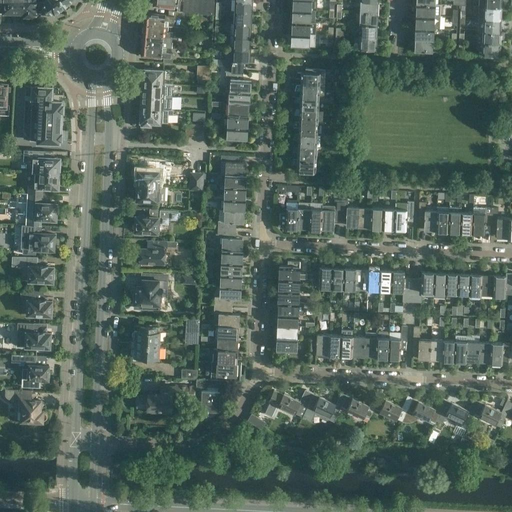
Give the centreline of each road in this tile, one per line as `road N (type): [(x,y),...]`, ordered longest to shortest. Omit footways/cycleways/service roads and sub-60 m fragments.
road 1 (secondary): [(95,443),(106,74)]
road 2 (secondary): [(88,76),(76,440)]
road 3 (unclassified): [(258,372),(511,383)]
road 4 (unclassified): [(511,247),(261,238)]
road 5 (residential): [(272,0),(261,238)]
road 6 (unclassified): [(258,372),(214,441),(193,448),(95,443)]
road 7 (tertiary): [(265,511),(93,502)]
road 8 (unclassified): [(261,238),(258,372)]
